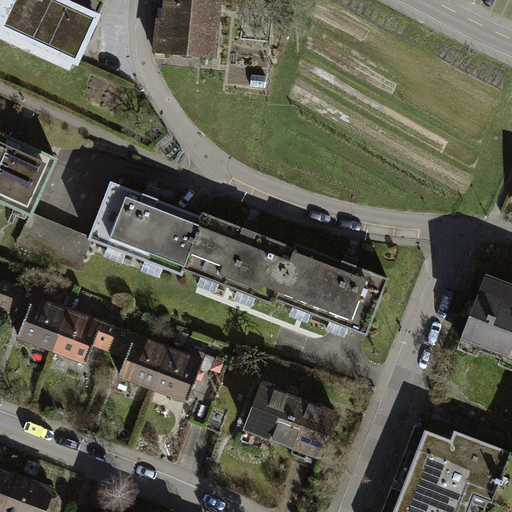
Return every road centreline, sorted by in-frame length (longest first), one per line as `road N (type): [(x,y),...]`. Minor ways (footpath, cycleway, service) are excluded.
road 1 (residential): [(145,0),(144,47),(154,84),(215,159),(294,196),(459,228)]
road 2 (residential): [(350,511),(459,228)]
road 3 (residential): [(211,511),(0,425)]
